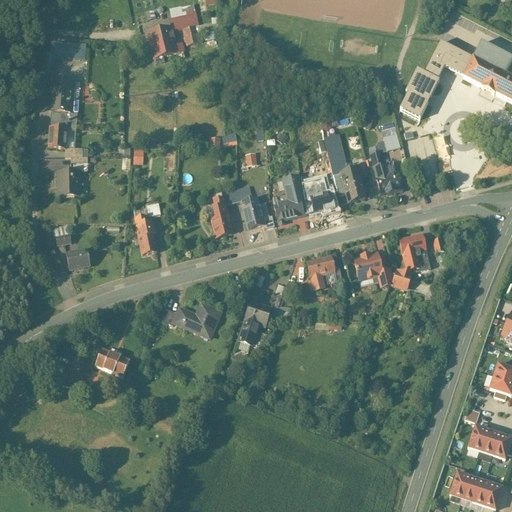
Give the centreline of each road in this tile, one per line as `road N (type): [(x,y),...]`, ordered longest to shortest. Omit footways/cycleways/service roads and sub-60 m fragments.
road 1 (unclassified): [(0,368),(49,327),(123,294),(452,208),(476,205),(511,218)]
road 2 (secondary): [(408,511),(511,219)]
